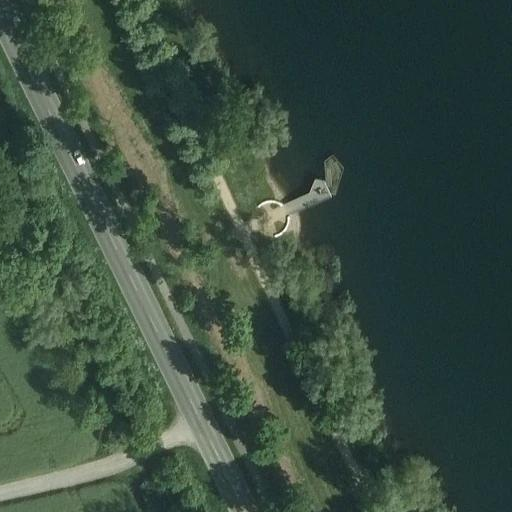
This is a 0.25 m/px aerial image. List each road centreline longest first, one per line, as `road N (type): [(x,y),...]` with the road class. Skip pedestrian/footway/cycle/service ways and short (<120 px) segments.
road 1 (secondary): [(202,417),(0,3)]
road 2 (unclassified): [(202,417),(131,457),(0,490)]
